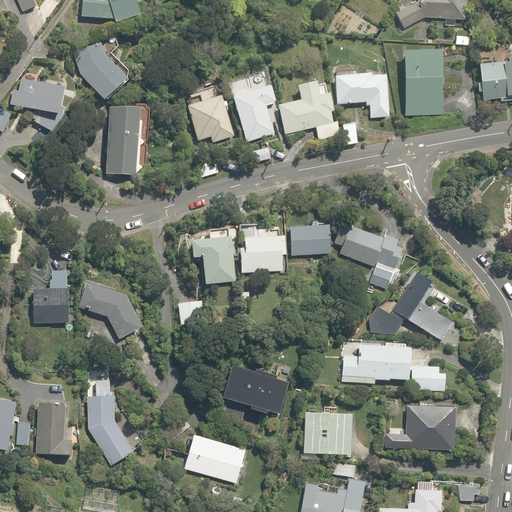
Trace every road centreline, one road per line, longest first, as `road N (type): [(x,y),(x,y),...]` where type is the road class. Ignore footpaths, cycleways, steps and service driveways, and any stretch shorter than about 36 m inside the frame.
road 1 (residential): [(409,152),(110,219),(41,198),(0,168)]
road 2 (residential): [(511,316),(485,272),(426,207),(409,152)]
road 3 (residential): [(498,511),(511,384)]
